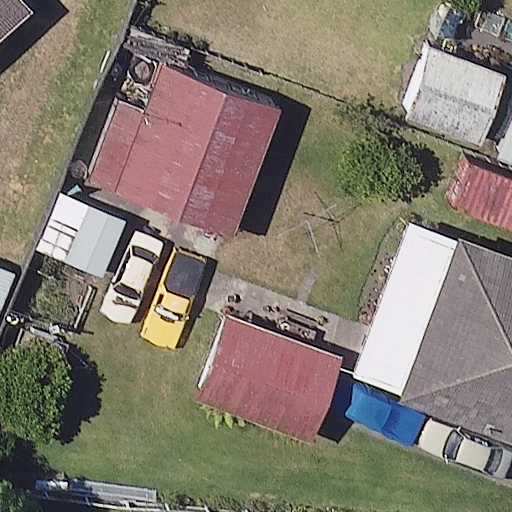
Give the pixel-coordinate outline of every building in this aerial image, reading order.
[(12,0),(0,0),(0,18),(16,4),(12,0)] [(497,61),(420,34),(397,102),(473,129),(497,61)] [(268,95),(127,41),(81,161),(222,215),(268,95)] [(511,75),(487,142),(511,151),(511,75)] [(122,203),(57,177),(32,238),(97,264),(122,203)] [(511,251),(398,208),(340,359),(511,425),(511,251)] [(325,348),(218,309),(191,385),(298,424),(325,348)]
